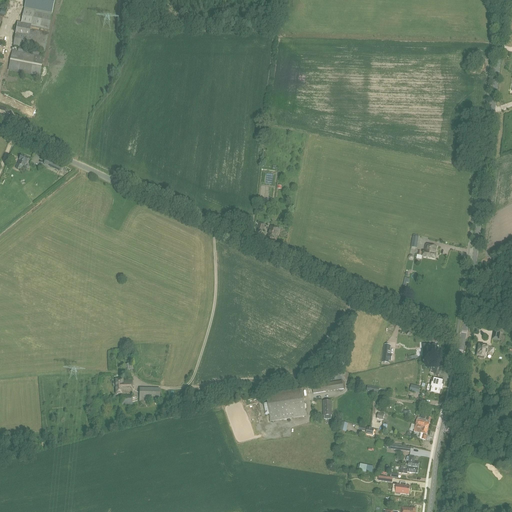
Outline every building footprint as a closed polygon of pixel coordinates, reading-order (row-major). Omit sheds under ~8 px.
[(25,0),(24,9),(52,14),(54,0),(25,0)] [(49,33),(30,30),(31,26),(49,30),(52,15),(24,9),(22,23),(18,22),(14,45),(45,52),(49,33)] [(9,70),(40,76),(44,56),(39,55),(40,52),(19,47),(18,51),(12,50),(9,70)] [(18,169),(19,169),(20,169),(21,169),(21,168),(22,168),(23,167),(25,167),(29,158),(21,155),(16,168),(18,169)] [(44,163),(61,171),(63,167),(46,158),(44,163)] [(268,237),(277,239),(280,229),(271,226),(268,237)] [(436,255),(437,247),(426,245),(424,252),(423,252),(423,254),(421,254),(422,252),(419,252),(418,256),(422,256),(422,257),(435,259),(436,255)] [(478,356),(487,357),(488,351),(494,352),(495,347),(480,345),(478,356)] [(389,359),(391,348),(384,347),(383,358),(389,359)] [(133,393),(133,381),(122,381),(122,379),(116,379),(116,394),(122,394),(122,393),(133,393)] [(445,382),(433,379),(431,386),(443,388),(445,382)] [(344,390),(343,381),(313,386),(314,394),(344,390)] [(431,386),(429,385),(427,390),(430,391),(429,392),(441,395),(443,388),(431,386)] [(140,388),(139,402),(160,402),(160,389),(140,388)] [(268,403),(264,404),(264,407),(266,415),(270,414),(271,422),(307,416),(303,389),(267,395),(268,403)] [(133,405),(133,395),(121,395),(121,405),(133,405)] [(324,402),(324,416),(324,419),(331,419),(331,416),(332,416),(332,401),(324,402)] [(396,405),(396,410),(399,410),(399,412),(403,412),(403,413),(409,414),(410,410),(404,410),(404,406),(396,405)] [(431,418),(425,416),(421,415),(420,418),(418,418),(416,425),(423,426),(422,428),(428,430),(431,418)] [(339,431),(340,431),(346,432),(348,424),(341,422),(339,431)] [(414,431),(421,433),(420,438),(420,439),(425,440),(428,430),(422,428),(423,426),(416,425),(414,431)] [(373,436),(375,430),(360,426),(359,430),(367,432),(366,434),(373,436)] [(410,457),(408,457),(407,457),(406,460),(407,461),(409,462),(408,467),(419,468),(420,463),(415,463),(415,458),(410,457)] [(373,474),(375,469),(363,465),(361,471),(373,474)] [(409,495),(410,486),(406,486),(406,483),(400,483),(400,485),(397,485),(396,493),(397,493),(397,494),(400,495),(400,494),(409,495)]
